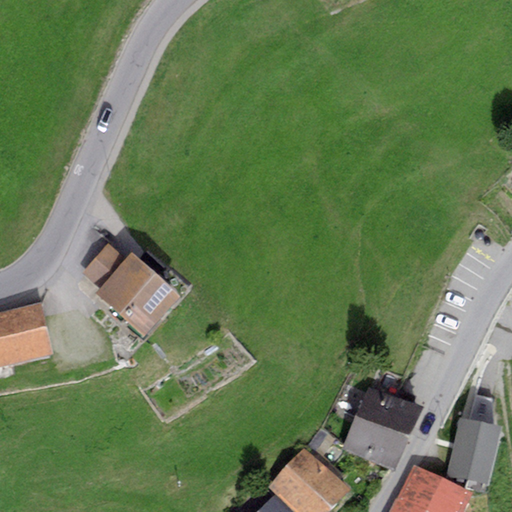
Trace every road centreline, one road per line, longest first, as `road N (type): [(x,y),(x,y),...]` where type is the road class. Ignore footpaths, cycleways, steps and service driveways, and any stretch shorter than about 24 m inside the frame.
road 1 (tertiary): [(176,0),(142,53),(60,237),(36,272),(0,290)]
road 2 (tertiary): [(379,511),(511,267)]
road 3 (track): [(482,319),(504,340),(511,441)]
